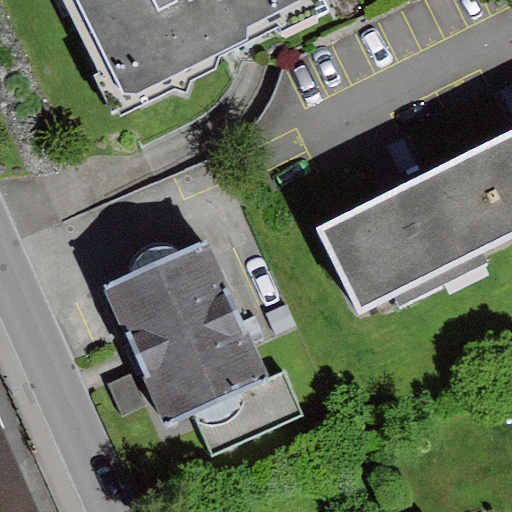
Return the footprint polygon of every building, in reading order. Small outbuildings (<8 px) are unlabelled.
[(64,0),(101,74),(95,77),(112,112),(120,108),(124,115),(174,90),(185,93),(192,82),(217,70),(220,57),(244,46),(322,8),(317,0),(64,0)] [(511,136),(484,150),(511,208),(511,136)] [(511,208),(484,150),(319,232),(361,317),(511,242),(511,208)] [(213,249),(104,298),(133,363),(166,436),(198,421),(215,460),(306,418),(286,372),(272,378),(213,249)] [(132,376),(109,387),(122,417),(146,406),(132,376)] [(22,511),(0,461),(0,511),(22,511)]
